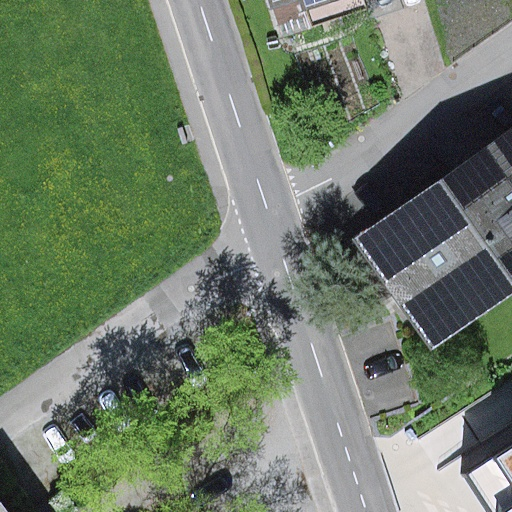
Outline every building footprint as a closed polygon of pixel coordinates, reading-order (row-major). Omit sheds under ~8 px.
[(266,0),(275,23),(335,0),(266,0)] [(511,140),(358,245),(422,339),(511,278),(511,140)] [(511,377),(428,426),(450,464),(511,427),(511,377)] [(511,511),(511,439),(423,507),(426,511),(511,511)] [(16,511),(5,496),(0,500),(0,511),(16,511)]
